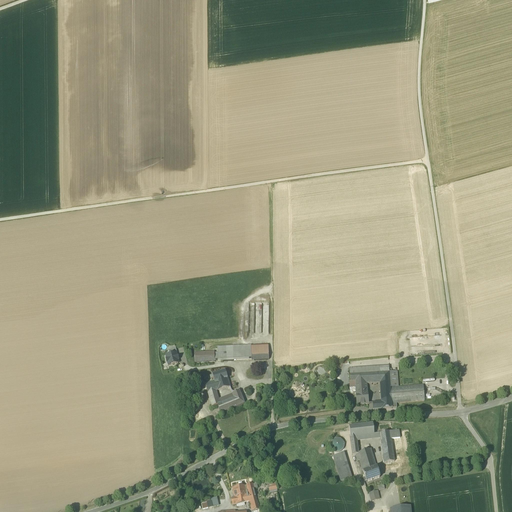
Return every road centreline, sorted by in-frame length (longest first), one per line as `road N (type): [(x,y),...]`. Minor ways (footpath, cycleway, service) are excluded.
road 1 (unclassified): [(86,511),(148,491),(272,428),(460,413),(511,398)]
road 2 (track): [(0,219),(427,159)]
road 3 (track): [(424,0),(420,101),(460,413)]
road 4 (unknown): [(344,381),(350,365),(455,362)]
